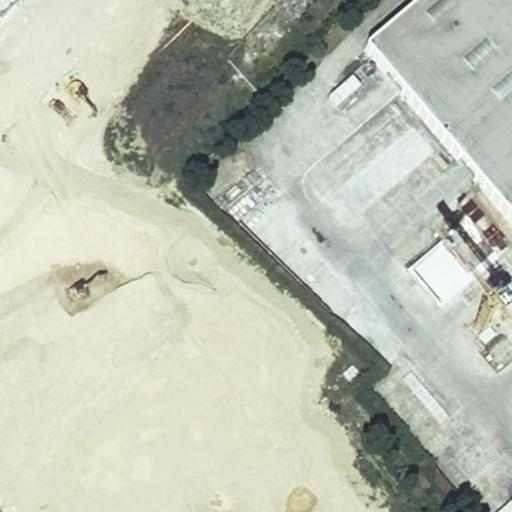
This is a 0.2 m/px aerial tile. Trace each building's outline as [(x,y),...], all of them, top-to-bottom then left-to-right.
[(511,0),(423,0),(420,3),(365,50),(398,89),(511,222),(511,0)] [(0,238),(14,254),(0,266),(0,406),(94,511),(275,511),(286,503),(209,417),(240,437),(332,356),(249,262),(221,287),(231,297),(224,293),(115,170),(168,124),(136,88),(147,70),(166,82),(188,63),(156,26),(92,83),(83,73),(100,46),(67,10),(0,69),(0,132),(64,76),(81,87),(59,106),(85,136),(47,170),(30,195),(8,170),(0,177),(0,238)] [(83,87),(135,51),(129,43),(107,58),(103,52),(73,72),(83,87)] [(397,162),(410,151),(392,129),(379,140),(397,162)] [(303,234),(281,251),(336,322),(358,305),(303,234)]
